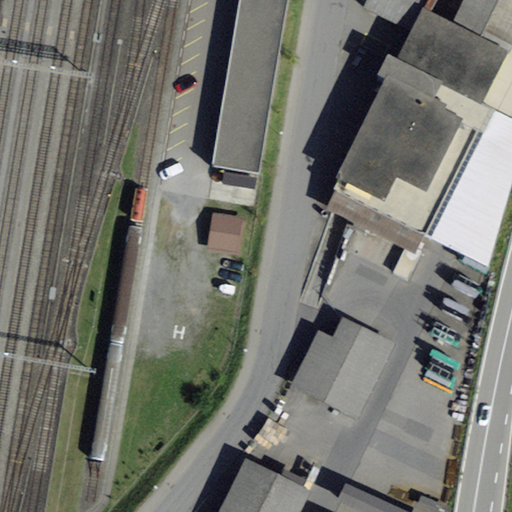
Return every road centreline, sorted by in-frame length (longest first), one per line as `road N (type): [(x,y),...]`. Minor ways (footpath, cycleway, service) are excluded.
road 1 (unclassified): [(327,0),(265,373),(236,429),(171,511)]
road 2 (secondary): [(511,301),(472,511)]
